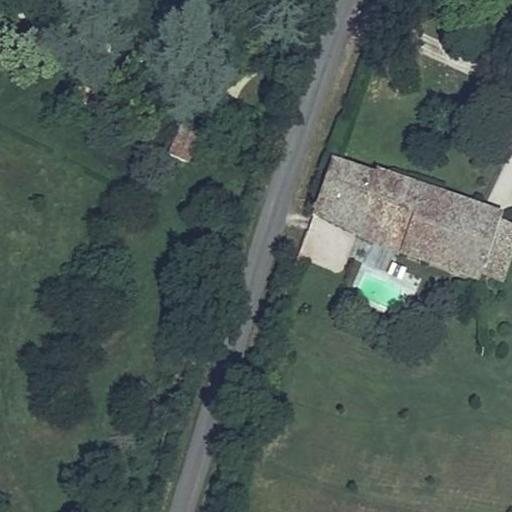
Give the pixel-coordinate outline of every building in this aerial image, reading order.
[(371,210),(383,173),(328,156),(316,191),(371,210)] [(422,182),(384,170),(371,210),(407,222),(422,182)] [(407,222),(399,243),(474,270),(491,227),(496,216),(498,209),(422,182),(407,222)] [(371,210),(316,191),(312,204),(399,243),(407,222),(371,210)] [(511,222),(496,216),(491,227),(477,265),(497,274),(511,235),(511,222)]
